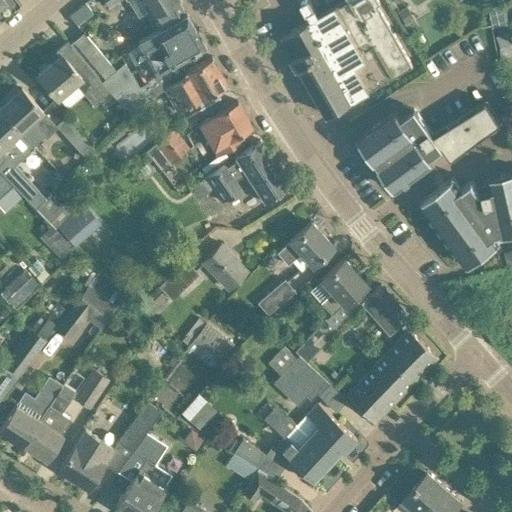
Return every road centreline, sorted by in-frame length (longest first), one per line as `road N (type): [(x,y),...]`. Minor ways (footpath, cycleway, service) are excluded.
road 1 (tertiary): [(479,359),(360,228),(212,0)]
road 2 (residential): [(332,511),(479,359)]
